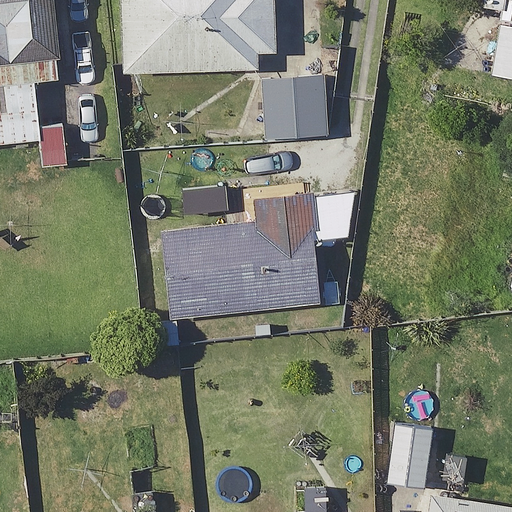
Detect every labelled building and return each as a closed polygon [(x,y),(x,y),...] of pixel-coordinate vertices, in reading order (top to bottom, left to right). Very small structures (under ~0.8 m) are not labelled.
[(43,72),(36,0),(0,0),(0,135),(24,134),(19,74),(43,72)] [(103,0),(106,66),(241,62),(241,46),(259,45),(258,0),(103,0)] [(511,0),(489,0),(479,72),(511,76),(511,0)] [(314,70),(248,71),(248,131),(314,131),(314,70)] [(335,180),(240,188),(242,212),(145,221),(153,311),(303,298),(298,236),(340,232),(335,180)] [(511,227),(505,226),(494,283),(511,286),(511,227)] [(418,421),(379,417),(372,477),(411,481),(418,421)] [(510,511),(511,499),(421,487),(418,511),(510,511)]
